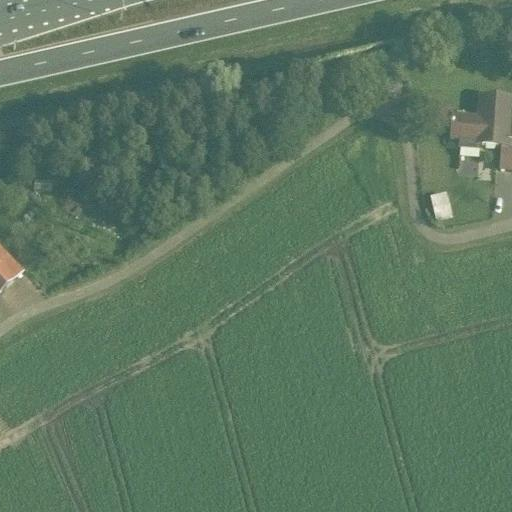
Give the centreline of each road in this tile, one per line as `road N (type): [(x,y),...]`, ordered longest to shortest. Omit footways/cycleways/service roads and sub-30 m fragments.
road 1 (unclassified): [(0,331),(142,263),(353,117),(371,114),(406,136),(416,217),(434,236),(454,239),(511,224)]
road 2 (primary): [(0,74),(325,0)]
